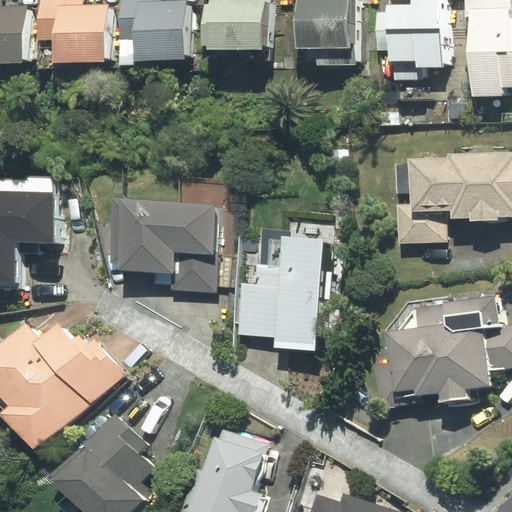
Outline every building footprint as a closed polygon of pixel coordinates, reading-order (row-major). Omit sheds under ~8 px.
[(7,0),(0,0),(0,72),(43,70),(40,13),(8,14),(7,0)] [(90,0),(81,0),(50,1),(51,47),(75,46),(76,71),(122,70),(120,8),(90,9),(90,0)] [(199,66),(197,5),(171,6),(170,0),(137,0),(129,0),(131,48),(153,48),(153,67),(199,66)] [(282,60),(277,0),(256,0),(256,4),(206,7),(209,52),(227,51),(227,63),(282,60)] [(367,68),(363,0),(342,0),(314,1),(317,57),(330,56),(330,69),(367,68)] [(456,73),(453,0),(424,0),(401,1),(401,14),(384,14),(385,51),(409,50),(410,82),(432,81),(432,73),(456,73)] [(511,0),(471,0),(472,21),(486,21),(486,103),(511,102),(511,0)] [(511,151),(463,153),(464,167),(405,170),(407,200),(427,199),(427,208),(404,209),(406,249),(455,247),(454,218),(466,218),(466,227),(511,225),(511,151)] [(66,247),(66,198),(0,197),(0,289),(29,290),(30,247),(66,247)] [(229,209),(124,201),(120,267),(133,268),(133,275),(183,278),(182,295),(222,298),(229,209)] [(332,355),(340,245),(296,242),(294,269),(270,267),(269,285),(251,284),(246,341),(285,344),(284,352),(332,355)] [(511,369),(511,328),(509,302),(422,313),(425,332),(398,336),(401,364),(383,366),(388,411),(410,409),(409,398),(430,396),(431,402),(451,400),(452,406),(482,403),(481,394),(503,391),(500,371),(511,369)] [(42,328),(0,363),(0,381),(27,412),(17,420),(49,457),(137,381),(88,324),(59,348),(42,328)] [(158,447),(121,414),(63,478),(79,492),(66,507),(71,511),(150,511),(157,504),(148,495),(167,474),(148,457),(158,447)] [(279,445),(230,430),(217,476),(208,473),(196,511),(270,511),(275,498),(265,495),(279,445)] [(349,505),(326,497),(321,511),(408,511),(352,494),(349,505)]
